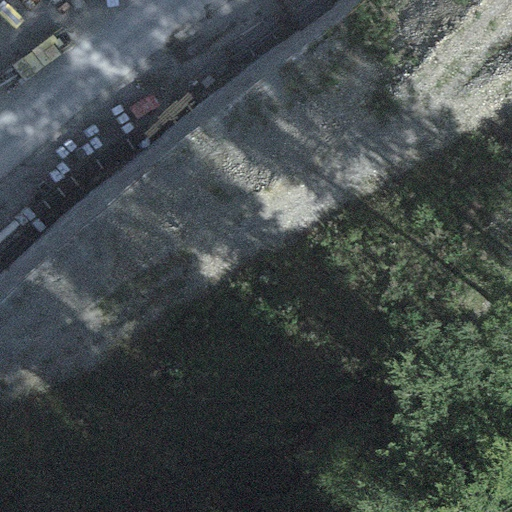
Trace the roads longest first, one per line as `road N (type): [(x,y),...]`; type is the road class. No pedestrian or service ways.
road 1 (track): [(511,100),(452,118),(362,164),(0,393)]
road 2 (trunk): [(0,120),(150,0)]
road 3 (primary): [(0,70),(109,0)]
